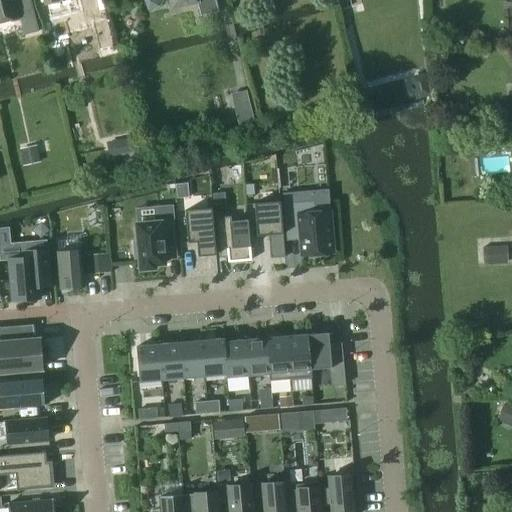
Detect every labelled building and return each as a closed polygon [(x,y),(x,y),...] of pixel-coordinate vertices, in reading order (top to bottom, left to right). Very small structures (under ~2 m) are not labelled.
[(24,35),(39,32),(31,1),(17,4),(16,0),(0,0),(0,23),(20,18),(24,35)] [(201,16),(219,12),(215,0),(169,0),(172,9),(197,3),(201,16)] [(425,73),(410,78),(416,100),(431,95),(425,73)] [(251,106),(235,110),(239,126),(254,123),(251,106)] [(137,139),(120,142),(123,158),(140,155),(137,139)] [(37,145),(20,149),(23,167),(41,163),(37,145)] [(187,184),(175,185),(176,199),(188,198),(187,184)] [(254,185),(246,185),(246,196),(255,195),(254,185)] [(328,187),(284,191),(285,205),(287,229),(300,228),(302,256),(333,254),(330,212),(328,187)] [(224,194),(213,195),(214,206),(225,205),(224,194)] [(271,258),(284,256),(279,203),(255,205),(258,235),(269,234),(271,258)] [(139,244),(134,244),(135,259),(140,259),(141,270),(155,269),(154,265),(164,265),(163,252),(165,252),(164,249),(176,248),(174,220),(175,220),(174,205),(158,206),(159,221),(159,223),(137,225),(139,244)] [(211,210),(186,212),(189,242),(198,241),(199,256),(214,254),(211,210)] [(230,217),(216,218),(219,251),(219,253),(227,253),(228,262),(251,260),(247,220),(231,222),(230,217)] [(10,227),(0,228),(0,244),(11,244),(10,227)] [(507,247),(483,247),(483,249),(483,266),(508,265),(508,247),(507,247)] [(24,257),(7,258),(11,302),(42,300),(41,290),(53,289),(49,248),(23,251),(24,257)] [(84,288),(81,251),(58,253),(61,290),(84,288)] [(89,274),(109,272),(108,258),(88,260),(89,274)] [(6,340),(5,328),(0,328),(0,375),(44,371),(41,337),(6,340)] [(329,333),(306,335),(310,378),(312,378),(311,370),(332,368),(329,333)] [(306,335),(285,337),(289,380),(310,378),(306,335)] [(285,337),(264,339),(267,374),(269,374),(270,382),(289,380),(285,337)] [(224,339),(222,340),(225,375),(226,375),(226,378),(246,376),(243,341),(225,342),(224,339)] [(264,339),(243,341),(246,376),(267,374),(264,339)] [(222,340),(201,342),(204,377),(225,375),(222,340)] [(201,342),(180,343),(183,378),(204,377),(201,342)] [(180,343),(159,345),(162,380),(183,378),(180,343)] [(159,345),(137,347),(140,382),(162,380),(159,345)] [(39,382),(0,385),(0,411),(0,413),(41,410),(39,382)] [(293,396),(279,397),(280,407),(293,406),(293,396)] [(312,396),(301,398),(301,405),(313,404),(312,396)] [(272,398),(260,399),(261,409),(273,408),(272,398)] [(241,399),(229,400),(230,411),(242,410),(241,399)] [(504,405),(497,420),(511,427),(511,401),(509,400),(506,406),(504,405)] [(219,401),(207,402),(208,414),(220,413),(219,401)] [(208,414),(207,402),(195,403),(196,415),(208,414)] [(181,404),(168,405),(169,417),(182,416),(181,404)] [(147,409),(138,409),(139,420),(148,419),(147,409)] [(313,411),(300,412),(301,421),(314,420),(313,411)] [(331,411),(319,412),(320,423),(332,422),(331,411)] [(292,414),(280,415),(281,422),(282,422),(293,422),(292,414)] [(258,416),(245,417),(246,426),(259,425),(258,416)] [(8,445),(49,442),(47,418),(6,421),(8,445)] [(214,439),(230,438),(228,420),(213,421),(214,439)] [(190,422),(177,423),(178,432),(191,431),(190,422)] [(178,432),(177,423),(164,424),(165,433),(178,432)] [(151,427),(137,428),(138,440),(152,439),(151,427)] [(47,462),(46,453),(0,457),(0,475),(16,474),(17,491),(54,488),(52,462),(47,462)] [(230,470),(218,471),(219,483),(231,482),(230,470)] [(331,511),(355,511),(352,475),(328,477),(329,489),(325,489),(325,488),(323,489),(325,505),(326,505),(326,504),(331,504),(331,511)] [(287,511),(286,491),(285,482),(262,484),(264,511),(287,511)] [(291,491),(286,491),(287,511),(321,511),(319,483),(296,485),(297,490),(291,491)] [(229,511),(254,511),(252,485),(227,487),(229,511)] [(189,495),(184,495),(185,511),(219,511),(218,492),(194,494),(195,494),(189,495)] [(185,511),(184,495),(161,497),(162,511),(185,511)] [(8,511),(54,511),(53,499),(8,503),(8,511)]
